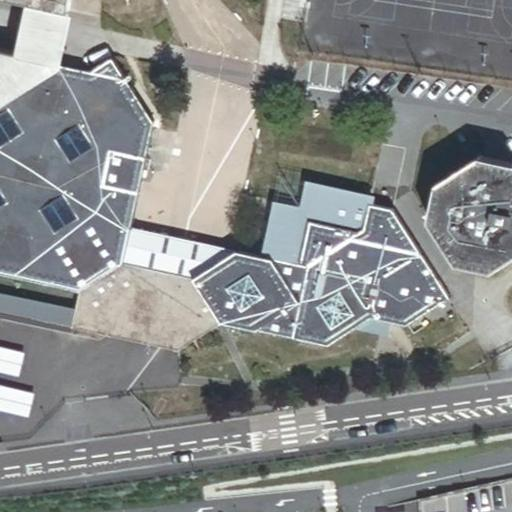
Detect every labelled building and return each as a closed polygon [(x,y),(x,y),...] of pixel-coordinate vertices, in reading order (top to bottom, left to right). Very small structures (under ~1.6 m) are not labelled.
[(5,0),(31,5),(67,12),(70,0),(5,0)] [(67,12),(31,5),(20,57),(56,65),(62,37),(67,12)] [(111,58),(90,72),(56,65),(20,57),(0,52),(0,276),(80,294),(95,315),(137,287),(125,264),(123,265),(131,228),(153,123),(127,81),(111,58)] [(511,164),(479,158),(438,183),(429,220),(457,264),(494,271),(511,259),(511,164)] [(280,206),(270,250),(306,258),(315,253),(315,248),(323,243),(327,244),(349,230),(388,239),(394,249),(423,256),(396,215),(380,212),(382,201),(312,185),(306,212),(280,206)] [(350,241),(394,249),(388,239),(349,230),(327,244),(323,243),(315,248),(315,253),(306,258),(270,250),(225,240),(223,249),(186,241),(131,228),(123,265),(125,264),(192,280),(235,252),(308,267),(350,241)] [(185,317),(199,339),(222,326),(327,348),(372,320),(408,327),(451,299),(423,256),(394,249),(350,241),(308,267),(235,252),(192,280),(206,303),(185,317)] [(80,294),(76,312),(73,329),(171,350),(179,352),(199,339),(185,317),(206,303),(192,280),(125,264),(137,287),(95,315),(80,294)] [(76,312),(0,296),(0,313),(73,329),(76,312)] [(511,511),(511,486),(420,497),(421,511),(511,511)]
